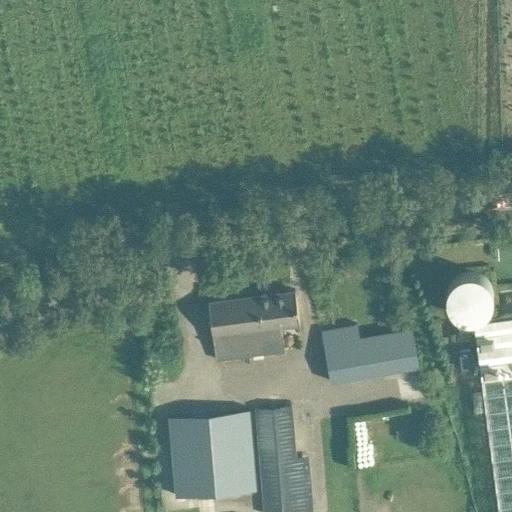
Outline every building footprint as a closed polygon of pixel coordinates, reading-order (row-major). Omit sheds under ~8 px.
[(300,324),(295,289),(209,300),(216,358),(285,349),(282,326),(300,324)] [(511,511),(511,313),(474,319),(481,370),(500,511),(511,511)] [(345,325),(321,330),(330,381),(422,364),(414,325),(347,338),(345,325)] [(432,396),(413,399),(414,408),(434,405),(432,396)] [(261,511),(296,511),(314,511),(310,463),(297,464),(292,403),(253,406),(261,511)] [(247,407),(166,412),(172,493),(253,487),(247,407)] [(362,448),(384,448),(383,424),(361,424),(362,448)]
